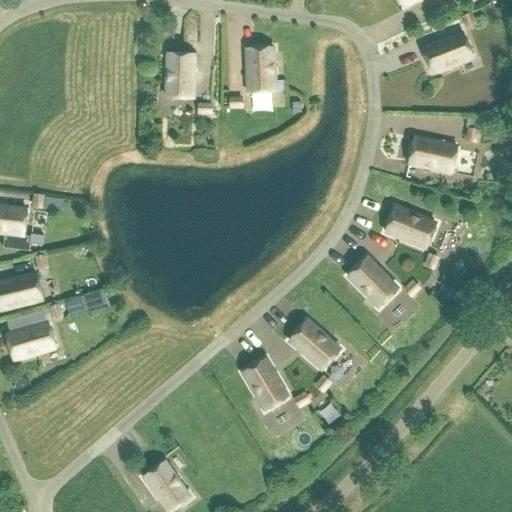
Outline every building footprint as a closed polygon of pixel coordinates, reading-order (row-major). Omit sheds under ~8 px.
[(399,0),(404,9),(424,0),(399,0)] [(463,18),(468,28),(475,25),(471,14),(463,18)] [(463,33),(422,49),(432,74),(473,58),(463,33)] [(275,92),(273,48),(246,49),(248,93),(275,92)] [(195,55),(168,54),(166,98),(193,99),(195,55)] [(242,107),(242,99),(230,100),(230,108),(242,107)] [(211,114),(211,106),(199,105),(199,113),(211,114)] [(470,129),(467,141),(474,143),(477,131),(470,129)] [(411,165),(454,174),(459,148),(416,139),(411,165)] [(43,197),(35,196),(34,208),(42,209),(43,197)] [(0,206),(0,233),(24,236),(27,210),(0,206)] [(396,211),(386,236),(427,252),(437,227),(396,211)] [(430,255),(426,266),(433,270),(438,259),(430,255)] [(44,256),(36,258),(39,270),(47,268),(44,256)] [(348,277),(379,308),(398,289),(367,258),(348,277)] [(0,311),(43,301),(36,275),(0,283),(0,311)] [(443,303),(454,287),(439,277),(428,293),(443,303)] [(414,282),(405,291),(411,296),(419,288),(414,282)] [(59,305),(51,308),(54,319),(62,317),(59,305)] [(56,349),(48,323),(6,335),(14,361),(56,349)] [(308,323),(290,343),(323,372),(341,352),(308,323)] [(265,411),(288,397),(266,359),(242,373),(265,411)] [(322,391),(330,382),(325,376),(317,385),(322,391)] [(71,377),(43,393),(57,416),(84,399),(71,377)] [(299,406),(309,400),(305,393),(295,399),(299,406)] [(323,427),(338,415),(326,399),(311,411),(323,427)] [(297,425),(291,437),(304,444),(311,432),(297,425)] [(167,511),(175,511),(192,500),(167,464),(145,480),(167,511)]
